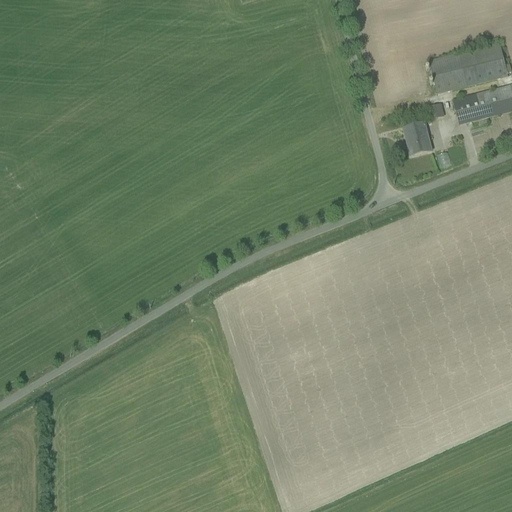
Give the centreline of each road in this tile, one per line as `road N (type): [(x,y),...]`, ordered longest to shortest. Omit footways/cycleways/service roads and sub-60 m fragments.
road 1 (unclassified): [(0,406),(246,263),(387,203)]
road 2 (unclassified): [(387,203),(336,0)]
road 3 (unclassified): [(387,203),(511,153)]
